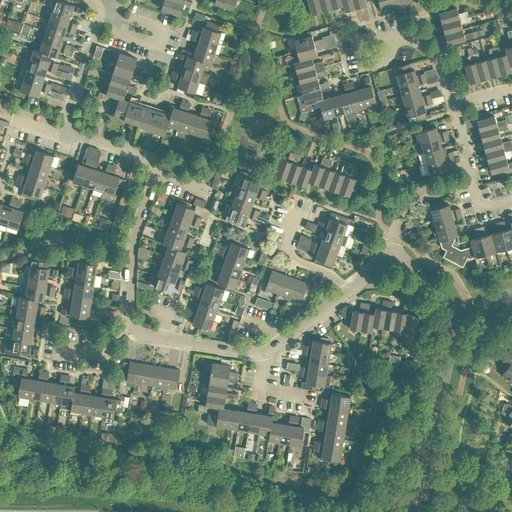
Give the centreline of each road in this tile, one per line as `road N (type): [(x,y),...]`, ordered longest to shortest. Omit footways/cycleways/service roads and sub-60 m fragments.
road 1 (residential): [(130,323),(131,240),(149,187)]
road 2 (residential): [(261,352),(148,335),(130,323)]
road 3 (residential): [(99,12),(68,107),(72,131)]
